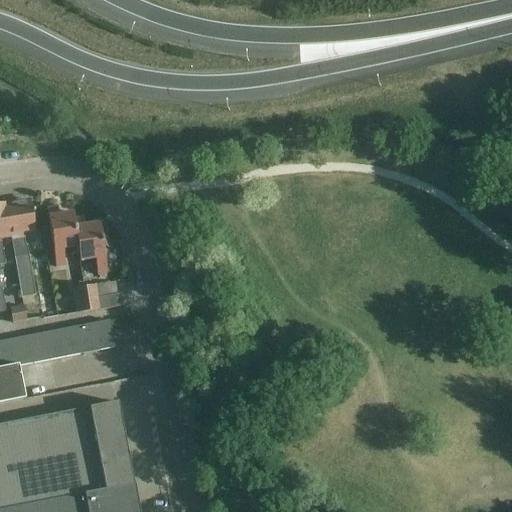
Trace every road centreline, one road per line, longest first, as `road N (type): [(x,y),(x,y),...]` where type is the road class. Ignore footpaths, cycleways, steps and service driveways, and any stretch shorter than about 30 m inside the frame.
road 1 (motorway): [(0,24),(114,69),(219,85),(511,25)]
road 2 (residential): [(188,511),(132,242),(105,202),(78,184),(0,183)]
road 3 (motorway): [(116,0),(203,29),(254,36),(376,33),(511,7)]
